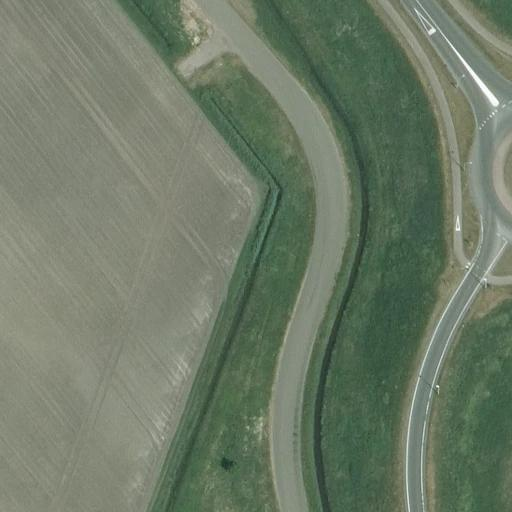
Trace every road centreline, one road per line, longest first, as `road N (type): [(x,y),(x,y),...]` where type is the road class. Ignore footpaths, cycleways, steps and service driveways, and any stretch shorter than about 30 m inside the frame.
road 1 (unclassified): [(296,511),(282,453),(283,393),(326,239),(326,177),(310,125),(206,0)]
road 2 (trunk): [(496,221),(434,356),(413,434),(413,511)]
road 3 (secondary): [(503,120),(410,0)]
